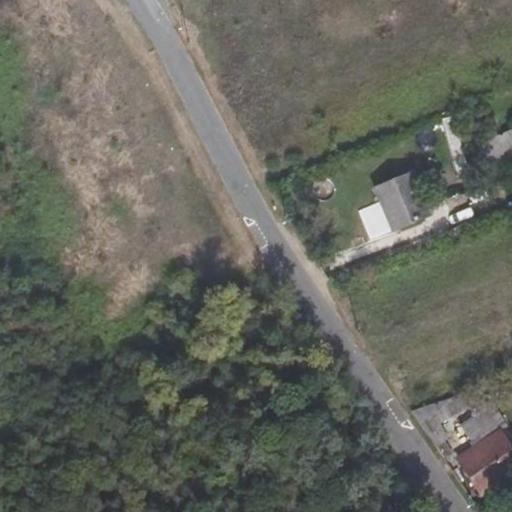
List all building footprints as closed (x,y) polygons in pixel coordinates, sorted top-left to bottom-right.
[(497,154),(511,148),(511,131),(491,140),(497,154)] [(375,190),(383,208),(388,206),(399,230),(427,218),(410,176),(375,190)] [(388,206),(383,208),(393,232),(399,230),(388,206)] [(485,412),(474,389),(462,393),(469,406),(475,417),(485,412)] [(462,393),(426,407),(438,424),(469,406),(462,393)] [(435,446),(447,440),(438,424),(426,407),(412,412),(435,446)] [(492,407),(485,412),(495,433),(499,431),(505,427),(492,407)] [(495,433),(485,412),(475,417),(459,427),(473,448),(495,433)] [(495,433),(511,468),(511,453),(499,431),(495,433)] [(480,496),(511,474),(511,468),(495,433),(473,448),(477,454),(460,466),(480,496)] [(435,446),(445,461),(456,453),(447,440),(435,446)]
